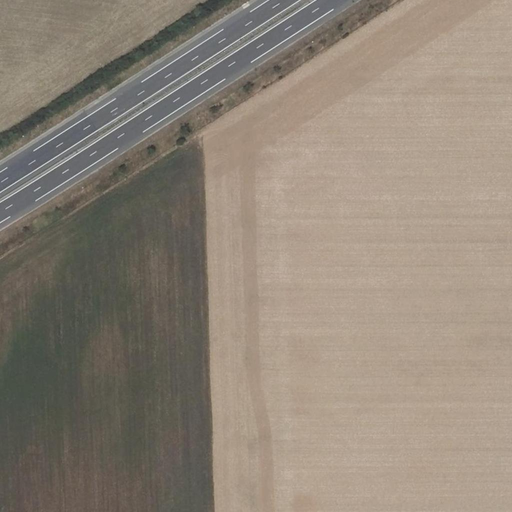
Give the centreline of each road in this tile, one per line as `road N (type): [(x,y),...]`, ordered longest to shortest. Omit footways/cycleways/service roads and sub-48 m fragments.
road 1 (trunk): [(0,211),(331,0)]
road 2 (trunk): [(285,0),(0,181)]
